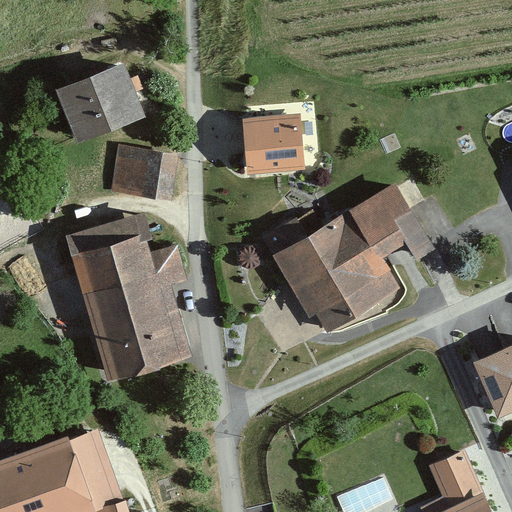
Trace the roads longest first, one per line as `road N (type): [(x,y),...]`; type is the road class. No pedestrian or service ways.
road 1 (residential): [(201,1),(199,187),(228,415)]
road 2 (residential): [(511,286),(228,415)]
